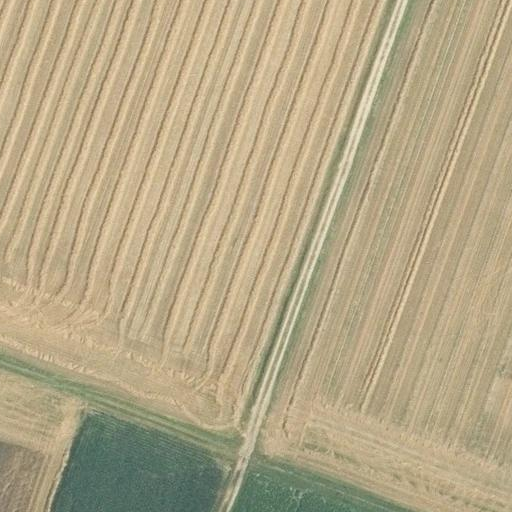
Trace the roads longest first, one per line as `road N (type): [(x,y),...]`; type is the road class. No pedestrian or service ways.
road 1 (track): [(402,0),(241,460)]
road 2 (track): [(379,511),(0,376)]
